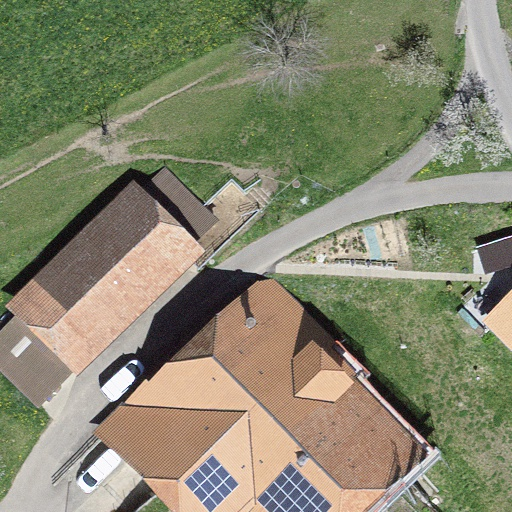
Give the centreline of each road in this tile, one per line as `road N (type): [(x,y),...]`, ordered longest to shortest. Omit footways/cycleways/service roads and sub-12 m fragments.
road 1 (residential): [(31,511),(79,413),(242,265),(347,208)]
road 2 (residential): [(483,56),(439,134),(347,208)]
road 3 (residential): [(347,208),(511,184)]
